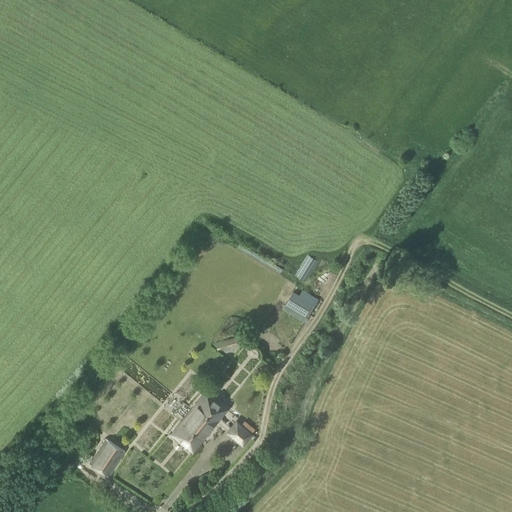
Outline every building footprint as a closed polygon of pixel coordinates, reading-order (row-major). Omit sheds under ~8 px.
[(286,305),(305,316),(315,298),(302,290),(299,295),(294,291),(286,305)] [(244,336),(216,343),(217,348),(245,341),(244,336)] [(119,366),(165,405),(174,395),(127,357),(119,366)] [(172,433),(192,449),(224,409),(205,393),(172,433)] [(226,432),(233,438),(242,445),(251,434),(236,421),(226,432)] [(246,421),(244,426),(254,432),(256,427),(246,421)] [(88,462),(108,476),(125,451),(105,438),(88,462)]
